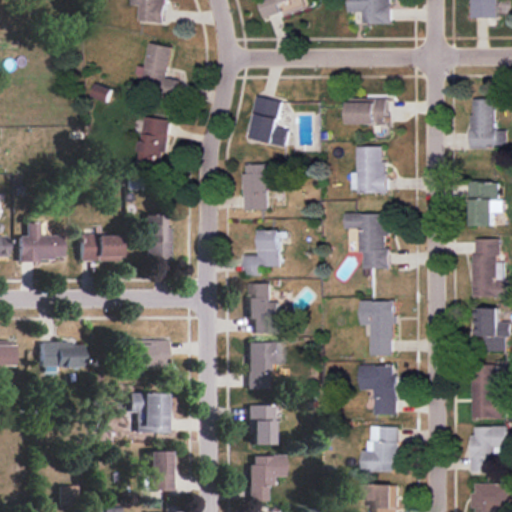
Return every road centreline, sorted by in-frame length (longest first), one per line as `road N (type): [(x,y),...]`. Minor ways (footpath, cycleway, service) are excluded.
road 1 (residential): [(204,511),(206,160),(228,57),(213,0)]
road 2 (residential): [(433,511),(432,0)]
road 3 (residential): [(228,57),(511,55)]
road 4 (residential): [(0,297),(202,296)]
